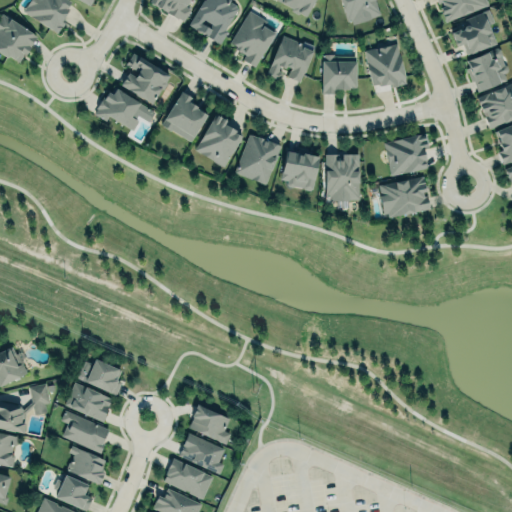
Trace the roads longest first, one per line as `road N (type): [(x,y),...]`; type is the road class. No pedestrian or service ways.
road 1 (residential): [(119,17),(293,116),(366,121),(445,104)]
road 2 (residential): [(465,183),(435,72),(401,0)]
